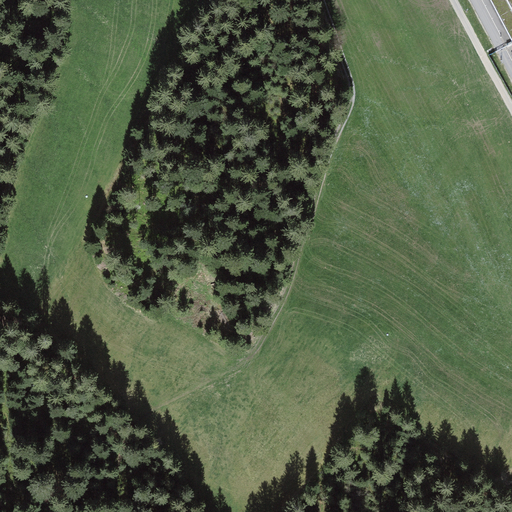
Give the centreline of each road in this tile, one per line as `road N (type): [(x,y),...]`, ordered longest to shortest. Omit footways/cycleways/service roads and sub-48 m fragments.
road 1 (track): [(81,511),(133,415),(256,353),(269,252),(347,84),(324,0)]
road 2 (track): [(186,511),(133,415),(0,311)]
road 3 (track): [(454,0),(511,109)]
